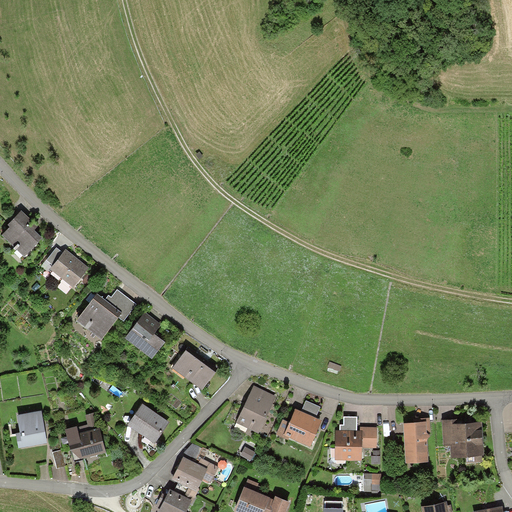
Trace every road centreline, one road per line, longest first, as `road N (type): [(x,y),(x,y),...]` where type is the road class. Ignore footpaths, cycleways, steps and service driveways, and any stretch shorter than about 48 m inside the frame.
road 1 (track): [(511,301),(344,261),(296,241),(219,191),(157,98),(121,0)]
road 2 (unclassified): [(0,162),(97,253),(249,362)]
road 3 (unclassified): [(249,362),(345,397),(493,398)]
road 4 (track): [(511,110),(427,109),(379,88),(346,37),(343,0)]
road 5 (residential): [(90,492),(140,481),(249,362)]
